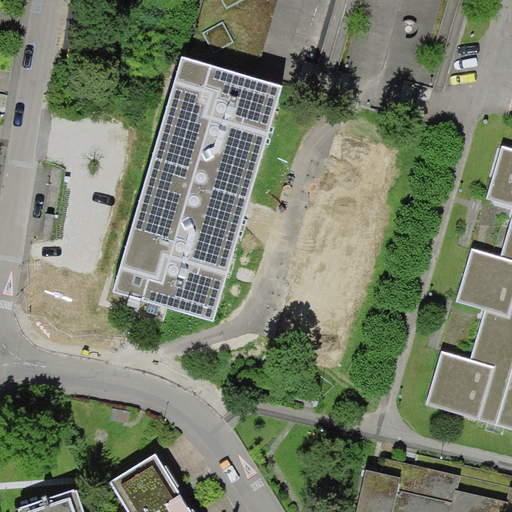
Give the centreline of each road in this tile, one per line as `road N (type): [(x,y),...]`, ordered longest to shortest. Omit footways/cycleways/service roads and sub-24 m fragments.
road 1 (residential): [(265,511),(188,405),(146,384),(0,357)]
road 2 (residential): [(49,0),(0,297)]
road 3 (residential): [(465,117),(502,0)]
